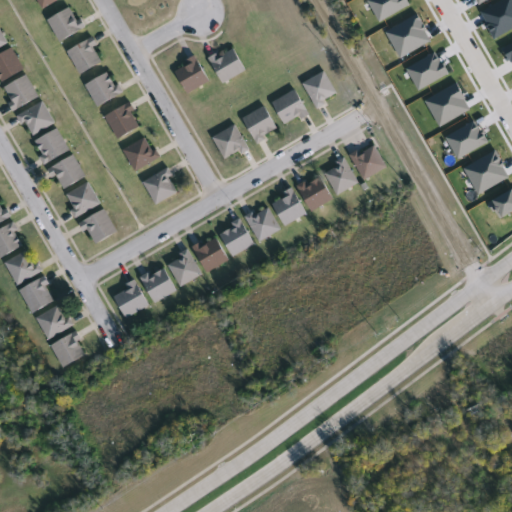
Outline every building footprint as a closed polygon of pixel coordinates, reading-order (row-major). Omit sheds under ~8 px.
[(60,0),(43,9),(38,0),(60,0)] [(84,29),(61,42),(49,21),(72,8),(84,29)] [(0,28),(9,43),(0,48),(0,28)] [(70,60),(88,36),(99,45),(94,51),(102,58),(89,74),(70,60)] [(225,84),(212,60),(234,48),(247,71),(225,84)] [(25,70),(2,84),(0,80),(0,55),(12,49),(25,70)] [(176,71),(198,58),(211,81),(190,94),(176,71)] [(87,86),(110,72),(123,94),(99,107),(87,86)] [(315,106),(305,82),(328,72),(338,96),(315,106)] [(40,99),(16,111),(4,88),(28,76),(40,99)] [(310,115),(286,126),(275,101),(299,90),(310,115)] [(31,137),(20,115),(45,103),(56,126),(31,137)] [(142,128),(118,140),(106,116),(130,104),(142,128)] [(279,133),(256,142),(246,116),(269,107),(279,133)] [(214,138),(236,125),(249,148),(227,161),(214,138)] [(36,141),(60,130),(71,153),(46,164),(36,141)] [(161,160),(135,172),(124,149),(150,137),(161,160)] [(352,156),(375,143),(389,168),(365,181),(352,156)] [(51,170),(74,156),(87,177),(64,191),(51,170)] [(336,195),(326,169),(349,160),(359,186),(336,195)] [(144,182),(168,170),(180,192),(157,205),(144,182)] [(335,200),(313,212),(300,187),(321,175),(335,200)] [(101,207),(76,217),(67,194),(91,184),(101,207)] [(273,202),(295,190),(308,214),(287,227),(273,202)] [(0,202),(10,218),(0,224),(0,202)] [(248,215),(272,207),(281,233),(257,241),(248,215)] [(82,222),(107,210),(118,234),(94,246),(82,222)] [(236,257),(221,235),(241,221),(257,243),(236,257)] [(0,254),(0,231),(12,224),(26,245),(3,259),(0,254)] [(230,261),(209,273),(195,248),(216,236),(230,261)] [(6,263),(30,250),(42,273),(19,286),(6,263)] [(204,275),(182,288),(168,264),(189,251),(204,275)] [(142,280),(163,267),(178,291),(157,304),(142,280)] [(57,301),(34,314),(21,292),(44,278),(57,301)] [(151,305),(129,319),(115,297),(137,282),(151,305)] [(49,340),(38,318),(63,306),(74,328),(49,340)] [(52,346),(75,333),(89,358),(66,372),(52,346)] [(490,414),(477,422),(470,411),(484,403),(490,414)]
